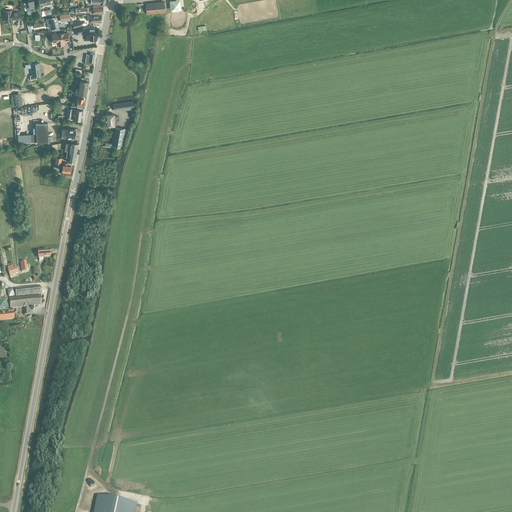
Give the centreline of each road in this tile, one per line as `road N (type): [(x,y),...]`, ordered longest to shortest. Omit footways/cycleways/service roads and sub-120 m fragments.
road 1 (tertiary): [(101,46),(13,511)]
road 2 (track): [(163,131),(77,511)]
